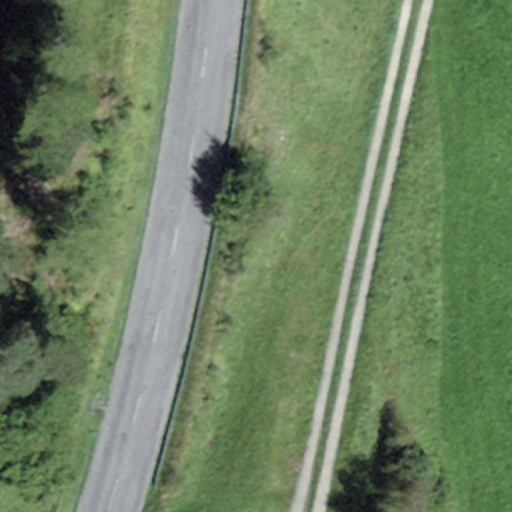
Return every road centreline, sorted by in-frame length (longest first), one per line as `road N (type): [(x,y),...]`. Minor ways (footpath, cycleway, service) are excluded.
road 1 (track): [(298,511),(415,0)]
road 2 (residential): [(218,0),(184,230),(107,511)]
